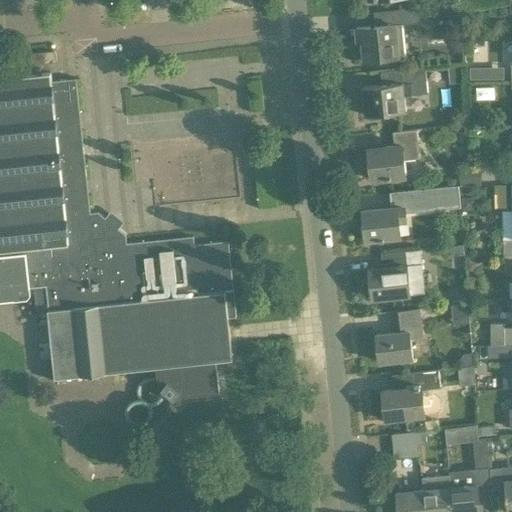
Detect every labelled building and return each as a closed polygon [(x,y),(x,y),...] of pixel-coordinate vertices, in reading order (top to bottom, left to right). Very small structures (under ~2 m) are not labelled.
[(445,18),(459,17),(458,6),(444,8),(445,18)] [(364,61),(406,57),(403,25),(422,23),(420,9),(374,13),(376,28),(356,30),(357,42),(362,42),(364,61)] [(21,54),(22,65),(57,61),(56,50),(21,54)] [(460,82),(458,66),(448,67),(450,83),(460,82)] [(487,78),(486,68),(470,68),(470,78),(487,78)] [(400,72),(401,84),(361,88),(364,117),(405,113),(404,98),(428,95),(425,70),(400,72)] [(0,301),(27,299),(30,295),(29,287),(46,286),(48,309),(47,309),(52,357),(45,358),(47,378),(155,367),(157,386),(167,394),(179,403),(184,396),(219,392),(215,360),(232,359),(228,317),(236,316),(228,240),(194,244),(193,235),(127,242),(126,234),(118,228),(124,221),(110,210),(105,217),(98,211),(90,212),(76,78),(51,80),(50,72),(0,77),(0,301)] [(392,132),(393,146),(368,149),(371,181),(405,177),(403,160),(419,158),(416,130),(392,132)] [(459,185),(415,186),(415,202),(459,201),(459,185)] [(362,211),(365,240),(400,236),(398,222),(405,221),(403,207),(362,211)] [(511,210),(503,211),(504,255),(511,255),(511,210)] [(463,245),(453,246),(454,254),(464,253),(463,245)] [(425,293),(420,250),(383,254),(384,267),(368,269),(371,298),(425,293)] [(469,320),(468,302),(450,304),(452,322),(469,320)] [(392,312),(394,332),(376,334),(379,362),(412,359),(410,337),(422,336),(419,309),(392,312)] [(490,344),(504,344),(511,343),(511,327),(503,328),(503,322),(490,322),(490,344)] [(464,353),(459,359),(460,367),(473,366),(471,352),(464,353)] [(392,375),(393,389),(382,390),(385,420),(424,416),(421,390),(440,388),(438,370),(413,372),(392,375)] [(495,425),(479,427),(479,435),(496,433),(495,425)] [(393,448),(417,445),(427,444),(425,429),(391,433),(393,448)] [(476,469),(489,467),(503,466),(499,436),(473,439),(476,469)] [(417,445),(393,448),(394,459),(418,456),(417,445)] [(508,511),(511,511),(511,463),(503,465),(508,511)] [(448,469),(448,473),(452,511),(479,511),(476,473),(468,467),(448,469)] [(422,475),(424,490),(426,511),(452,511),(448,473),(422,475)] [(399,511),(426,511),(424,490),(397,493),(399,511)]
